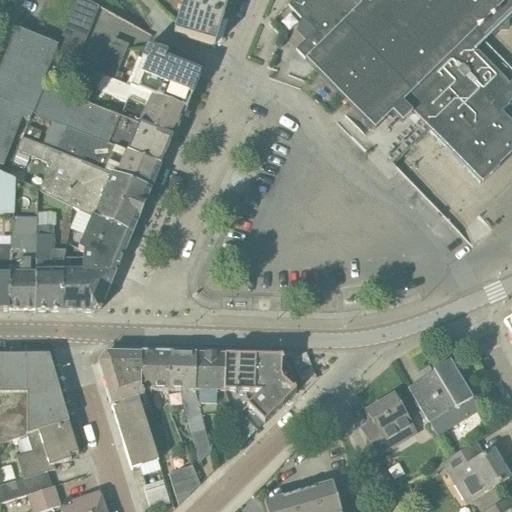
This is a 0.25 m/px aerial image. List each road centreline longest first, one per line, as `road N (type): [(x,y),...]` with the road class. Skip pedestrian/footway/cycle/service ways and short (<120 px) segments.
road 1 (residential): [(67,331),(378,337)]
road 2 (residential): [(202,511),(378,337)]
road 3 (residential): [(67,331),(125,511)]
